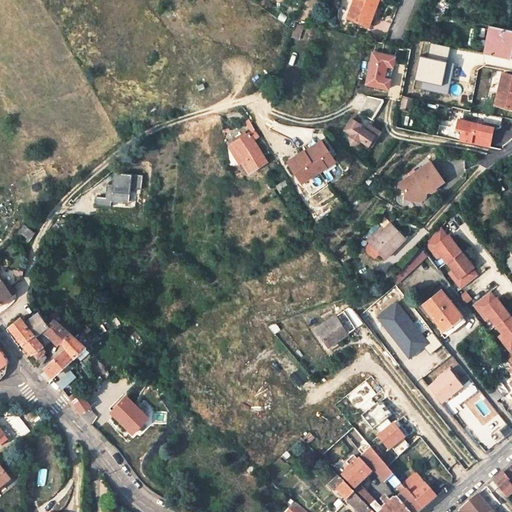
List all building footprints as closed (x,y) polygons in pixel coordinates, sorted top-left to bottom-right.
[(353,0),(346,21),(364,29),(368,18),(371,19),(378,1),(381,2),(381,0),(353,0)] [(299,25),(294,35),(304,39),(308,29),(299,25)] [(484,54),(508,59),(511,36),(511,30),(488,26),(484,54)] [(382,61),(390,62),(392,50),(384,48),(382,61)] [(366,71),(376,73),(380,53),(370,51),(366,71)] [(511,76),(500,73),(493,101),(491,105),(509,110),(510,104),(511,99),(511,76)] [(368,96),(360,112),(373,120),(384,100),(368,96)] [(410,110),(412,99),(403,97),(400,108),(410,110)] [(492,147),(496,126),(457,118),(454,130),(461,131),(459,140),(492,147)] [(369,146),(370,144),(375,133),(377,131),(366,126),(362,132),(357,129),(359,125),(350,120),(344,131),(350,135),(349,138),(352,145),(359,144),(360,141),(369,146)] [(248,162),(262,154),(256,144),(262,140),(257,129),(236,144),(248,162)] [(302,186),(318,174),(318,175),(335,163),(319,142),(303,154),(302,153),(287,165),(302,186)] [(248,162),(244,165),(249,174),(268,164),(262,154),(248,162)] [(405,193),(404,199),(420,201),(421,195),(426,191),(432,192),(436,189),(436,187),(444,181),(431,162),(399,184),(405,193)] [(113,202),(132,202),(132,188),(142,188),(142,173),(112,173),(112,185),(106,185),(106,197),(96,196),(96,206),(113,206),(113,202)] [(70,217),(83,220),(85,212),(72,209),(70,217)] [(376,235),(393,248),(403,237),(388,222),(381,229),(376,235)] [(27,226),(20,234),(31,243),(38,234),(27,226)] [(439,254),(446,262),(460,251),(450,238),(448,240),(446,237),(439,228),(425,243),(429,249),(433,246),(439,254)] [(368,243),(376,235),(373,233),(366,241),(368,243)] [(376,235),(368,243),(384,258),(393,248),(376,235)] [(435,257),(439,254),(433,246),(429,249),(435,257)] [(460,251),(446,262),(452,270),(458,278),(454,281),(460,289),(476,276),(471,268),(468,266),(470,264),(460,251)] [(0,304),(12,296),(0,275),(0,268),(1,267),(0,265),(0,304)] [(458,278),(452,270),(448,273),(454,281),(458,278)] [(423,304),(443,330),(454,322),(458,327),(466,321),(442,290),(423,304)] [(488,317),(495,325),(508,315),(498,301),(496,303),(493,300),(494,299),(489,292),(472,304),(478,312),(482,309),(488,317)] [(482,309),(478,312),(484,320),(488,317),(482,309)] [(41,312),(27,323),(36,334),(38,332),(50,324),(41,312)] [(511,319),(508,315),(495,325),(501,334),(508,342),(504,345),(510,352),(511,350),(511,319)] [(316,330),(328,348),(355,329),(347,318),(340,322),(337,316),(316,330)] [(23,343),(36,334),(27,323),(22,317),(10,327),(23,343)] [(62,344),(64,342),(71,335),(56,320),(50,324),(38,332),(48,344),(56,338),(62,344)] [(85,321),(71,335),(64,342),(68,346),(54,360),(54,364),(46,370),(52,377),(84,349),(80,342),(91,329),(85,321)] [(316,383),(269,325),(258,333),(306,391),(316,383)] [(40,349),(48,344),(38,332),(36,334),(23,343),(43,365),(46,357),(40,349)] [(498,337),(504,345),(508,342),(501,334),(498,337)] [(0,369),(8,364),(8,360),(0,348),(0,369)] [(463,387),(450,371),(429,387),(442,404),(463,387)] [(58,385),(62,390),(77,378),(73,373),(58,385)] [(490,393),(496,401),(508,392),(500,382),(494,387),(496,389),(490,393)] [(136,436),(154,416),(128,393),(110,413),(136,436)] [(68,398),(72,402),(77,398),(74,394),(68,398)] [(94,407),(87,398),(77,404),(84,414),(94,407)] [(342,415),(334,406),(328,411),(336,421),(342,415)] [(319,426),(330,429),(332,421),(321,418),(319,426)] [(391,473),(371,450),(363,456),(385,483),(389,480),(395,488),(397,488),(402,495),(393,503),(387,496),(382,500),(388,508),(384,511),(360,485),(371,475),(353,456),(344,465),(349,470),(342,477),(375,511),(419,511),(422,510),(401,485),(391,473)] [(459,463),(452,469),(459,476),(466,469),(459,463)] [(396,469),(391,473),(401,485),(406,481),(396,469)] [(505,471),(493,481),(507,498),(511,493),(511,486),(508,481),(510,479),(505,471)] [(416,473),(406,481),(401,485),(422,510),(437,497),(416,473)] [(337,491),(357,511),(371,511),(339,478),(329,486),(335,493),(337,491)] [(492,511),(478,494),(460,510),(461,511),(492,511)] [(305,511),(295,503),(286,511),(305,511)]
